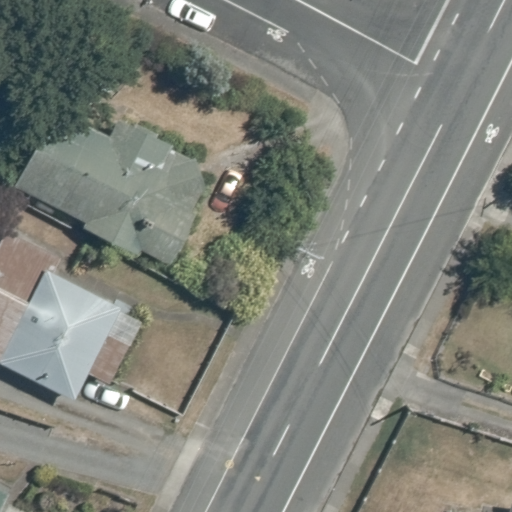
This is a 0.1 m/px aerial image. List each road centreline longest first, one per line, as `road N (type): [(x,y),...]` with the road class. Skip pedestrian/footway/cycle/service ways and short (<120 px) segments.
road 1 (unclassified): [(462,89),(247,511)]
road 2 (residential): [(462,89),(296,0)]
